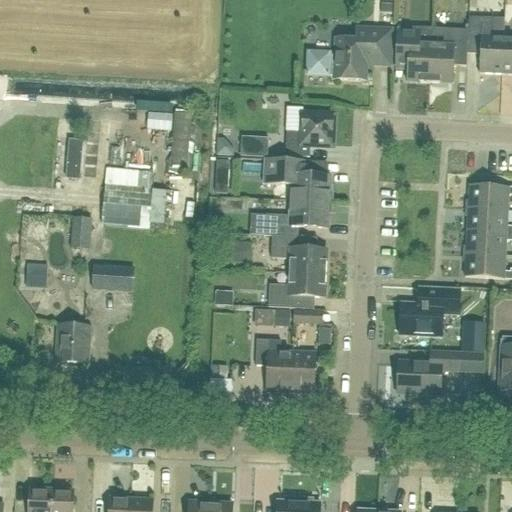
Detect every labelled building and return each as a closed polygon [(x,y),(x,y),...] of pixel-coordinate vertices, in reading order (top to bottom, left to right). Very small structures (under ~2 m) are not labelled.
[(479,75),(502,76),(504,37),(493,37),(494,21),(469,19),(468,37),(481,38),(480,56),(479,75)] [(398,28),(397,56),(396,70),(408,70),(407,84),(430,85),(432,46),(420,46),(420,29),(398,28)] [(334,77),(334,81),(366,82),(367,66),(390,67),(392,31),(357,30),(357,42),(336,41),(335,56),(310,55),(309,76),(334,77)] [(432,46),(430,85),(453,86),(454,59),(467,60),(468,31),(444,30),(444,47),(432,46)] [(511,37),(504,37),(502,76),(511,76),(511,37)] [(286,133),(286,145),(285,158),(310,159),(310,147),(332,148),(333,117),(303,116),(302,134),(291,133),(286,133)] [(120,130),(119,150),(130,150),(131,131),(120,130)] [(215,158),(254,160),(254,150),(238,149),(238,152),(233,151),(224,140),(216,140),(215,158)] [(291,202),(329,204),(331,178),(306,177),(307,163),(266,161),(265,186),(292,187),(291,202)] [(235,196),(235,171),(223,171),(223,196),(235,196)] [(469,210),(508,212),(508,197),(511,196),(511,188),(470,186),(469,210)] [(152,191),(105,187),(101,226),(149,230),(152,191)] [(155,192),(152,213),(166,215),(169,194),(155,192)] [(328,230),(329,204),(291,202),(290,217),(266,216),(265,237),(273,238),(298,238),(298,229),(328,230)] [(511,227),(507,227),(508,212),(469,210),(467,233),(511,234),(511,227)] [(92,221),(71,220),(69,250),(89,252),(92,221)] [(511,245),(511,234),(467,233),(466,256),(505,258),(506,242),(511,243),(511,246),(511,245)] [(299,238),(298,238),(273,238),(271,260),(291,261),(290,274),(326,276),(327,252),(298,251),(299,238)] [(227,244),(226,264),(250,265),(251,245),(227,244)] [(505,273),(505,258),(466,256),(465,279),(511,281),(511,270),(510,273),(505,273)] [(93,267),(92,291),(132,293),(133,269),(93,267)] [(326,276),(290,274),(289,287),(270,286),(269,309),(295,310),(296,298),(325,300),(326,276)] [(460,292),(430,290),(416,290),(415,306),(401,305),(400,337),(442,339),(443,316),(459,317),(460,292)] [(290,329),(291,313),(272,313),(271,328),(290,329)] [(293,325),(307,326),(308,313),(293,313),(293,325)] [(484,348),(483,326),(475,326),(476,348),(484,348)] [(58,327),(56,363),(89,365),(90,329),(58,327)] [(267,394),(291,395),(293,354),(280,354),(280,342),(257,341),(256,367),(268,368),(267,394)] [(511,348),(502,348),(500,392),(511,392),(511,348)] [(431,353),(430,364),(399,363),(397,395),(441,397),(443,373),(483,375),(484,355),(431,353)] [(316,355),(293,354),(291,395),(314,396),(316,355)] [(51,511),(52,492),(31,491),(29,511),(51,511)] [(72,511),(73,493),(52,492),(51,511),(72,511)] [(298,511),(299,500),(285,499),(285,504),(277,503),(276,511),(298,511)] [(313,500),(299,500),(298,511),(319,511),(320,505),(312,505),(313,500)] [(131,511),(132,502),(110,501),(109,511),(131,511)] [(152,511),(153,503),(132,502),(131,511),(152,511)]
